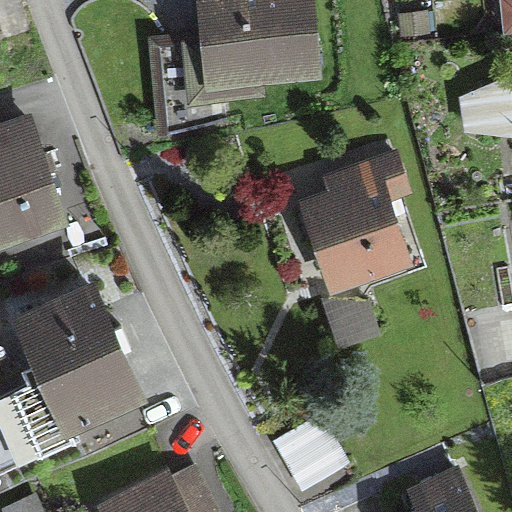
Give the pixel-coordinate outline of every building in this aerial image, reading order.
[(184,42),(186,71),(158,73),(163,132),(215,121),(213,95),(255,91),(254,73),(312,68),(306,0),(197,0),(202,41),(184,42)] [(511,138),(511,79),(511,75),(465,99),(470,129),(511,138)] [(30,142),(22,118),(0,125),(0,234),(57,215),(32,141),(30,142)] [(328,281),(401,256),(382,197),(403,190),(391,155),(325,177),(330,194),(303,203),(303,205),(294,208),(306,244),(315,240),(328,281)] [(43,376),(0,394),(0,467),(73,436),(66,418),(132,389),(88,290),(19,320),(43,376)] [(343,471),(317,423),(275,445),(301,493),(343,471)] [(186,467),(166,477),(165,475),(100,508),(102,511),(184,511),(182,508),(202,498),(186,467)] [(437,501),(412,511),(471,511),(453,471),(428,483),(437,501)]
